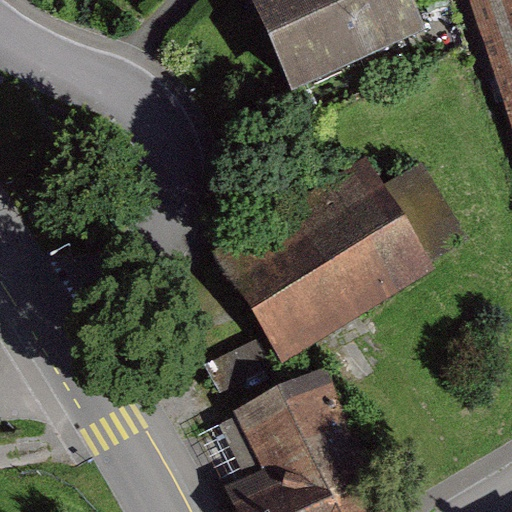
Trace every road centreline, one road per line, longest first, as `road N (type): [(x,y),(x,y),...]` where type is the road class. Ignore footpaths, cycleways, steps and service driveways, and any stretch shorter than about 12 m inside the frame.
road 1 (residential): [(49,324),(135,270),(168,223),(178,181),(155,120),(111,82),(38,56),(0,31)]
road 2 (tertiary): [(75,363),(160,511)]
